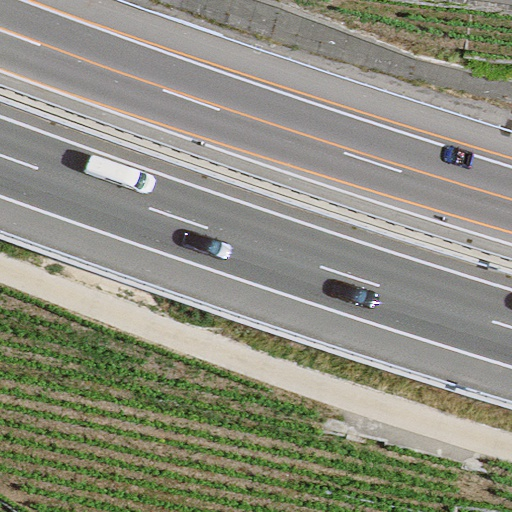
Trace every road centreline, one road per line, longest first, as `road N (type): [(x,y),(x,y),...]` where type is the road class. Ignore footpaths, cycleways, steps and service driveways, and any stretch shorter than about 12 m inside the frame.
road 1 (unclassified): [(0,265),(511,447)]
road 2 (motorway): [(511,202),(0,27)]
road 3 (motorway): [(0,161),(511,331)]
